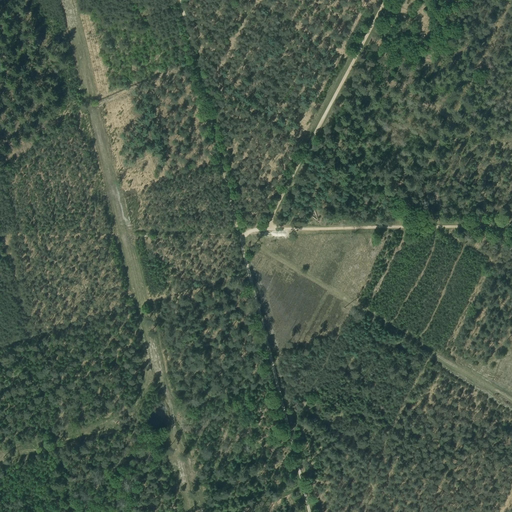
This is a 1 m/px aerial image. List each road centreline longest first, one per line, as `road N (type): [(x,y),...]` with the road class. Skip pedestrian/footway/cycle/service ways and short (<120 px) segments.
road 1 (track): [(238,233),(511,399)]
road 2 (track): [(264,229),(511,225)]
road 3 (track): [(238,233),(180,0)]
road 4 (track): [(280,199),(353,60)]
road 5 (track): [(276,380),(238,233)]
road 6 (track): [(309,511),(276,380)]
